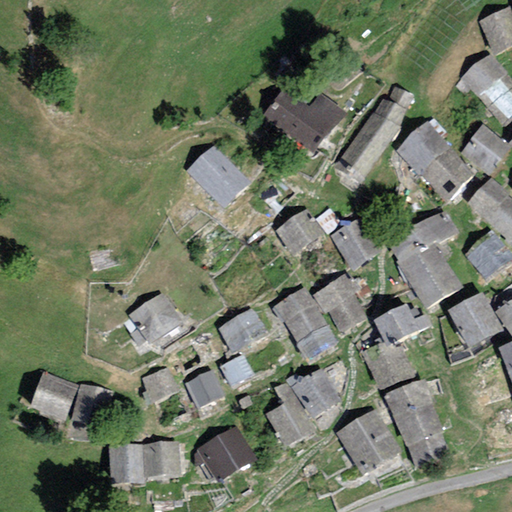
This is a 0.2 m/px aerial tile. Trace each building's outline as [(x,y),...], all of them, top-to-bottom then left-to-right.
[(511,17),(508,10),(480,22),(495,54),(511,45),(511,17)] [(505,73),(492,56),(464,79),(477,96),(505,73)] [(511,116),(511,80),(505,73),(477,96),(502,125),(511,116)] [(374,115),(373,114),(336,168),(361,183),(399,128),(398,127),(412,95),(395,88),(388,103),(383,101),(374,115)] [(311,109),(284,91),(265,119),(314,152),(341,112),(319,97),(311,109)] [(447,147),(426,125),(399,151),(420,173),(447,147)] [(509,147),(482,127),(462,154),(488,174),(509,147)] [(474,175),(447,147),(420,173),(446,201),(474,175)] [(214,148),(189,172),(224,208),(249,183),(214,148)] [(286,191),(273,180),(254,204),(267,214),(286,191)] [(508,197),(491,181),(469,203),(486,219),(508,197)] [(511,201),(508,197),(486,219),(511,244),(511,201)] [(341,223),(329,209),(316,220),(327,234),(341,223)] [(321,234),(307,212),(277,231),(291,253),(321,234)] [(457,232),(446,212),(389,243),(399,260),(438,238),(440,242),(457,232)] [(380,251),(359,218),(332,237),(353,269),(380,251)] [(511,258),(511,256),(492,233),(466,255),(487,280),(511,258)] [(459,287),(433,245),(400,266),(426,307),(459,287)] [(354,293),(343,277),(314,295),(325,312),(328,310),(354,293)] [(313,304),(305,290),(276,307),(284,321),(313,304)] [(365,318),(354,293),(328,310),(339,331),(365,318)] [(501,329),(482,293),(449,311),(468,346),(501,329)] [(181,323),(162,295),(131,316),(149,344),(181,323)] [(511,334),(511,302),(496,313),(511,335),(511,334)] [(326,324),(313,304),(284,321),(297,341),(326,324)] [(414,322),(407,307),(376,321),(386,343),(387,345),(396,340),(430,325),(426,316),(414,322)] [(265,333),(252,310),(219,330),(233,352),(265,333)] [(336,341),(326,324),(297,341),(307,358),(336,341)] [(412,374),(396,340),(387,345),(386,343),(363,353),(380,389),(412,374)] [(511,345),(500,350),(511,379),(511,345)] [(252,375),(242,356),(221,367),(231,386),(252,375)] [(178,391),(167,368),(143,380),(154,402),(178,391)] [(340,401),(321,371),(294,388),(313,418),(340,401)] [(212,372),(186,384),(197,408),(223,395),(212,372)] [(76,387),(43,374),(31,407),(64,419),(76,387)] [(440,430),(424,382),(388,396),(407,444),(415,466),(448,454),(440,430)] [(313,431),(287,383),(275,389),(284,406),(267,415),(285,446),(313,431)] [(112,394),(81,387),(69,436),(100,444),(112,394)] [(399,451),(374,412),(338,434),(363,473),(399,451)] [(255,460),(236,428),(199,450),(218,482),(255,460)] [(179,475),(177,443),(143,446),(145,477),(179,475)] [(143,483),(142,446),(110,447),(112,484),(143,483)]
